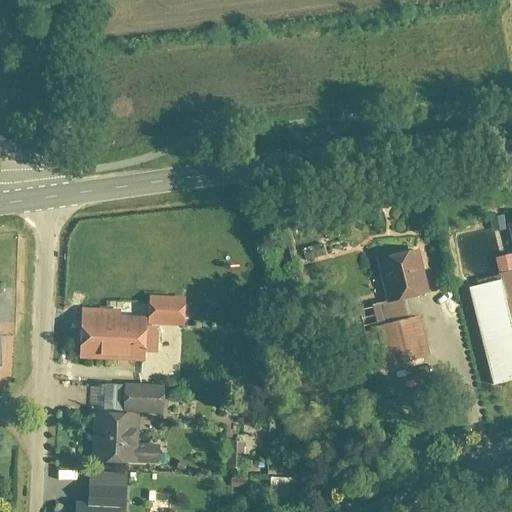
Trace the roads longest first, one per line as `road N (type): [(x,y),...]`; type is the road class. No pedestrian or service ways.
road 1 (tertiary): [(511,140),(45,204)]
road 2 (residential): [(42,406),(45,204)]
road 3 (residential): [(511,440),(344,511)]
